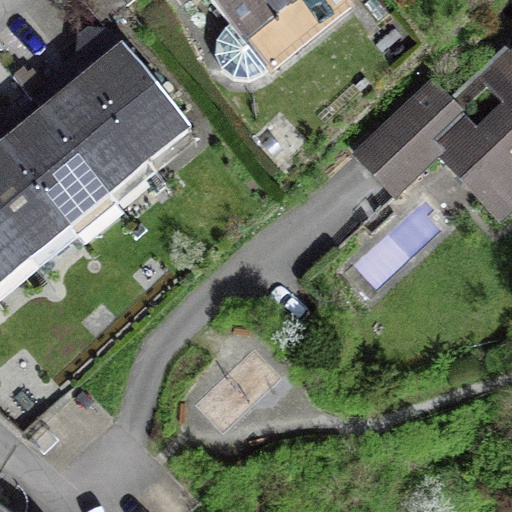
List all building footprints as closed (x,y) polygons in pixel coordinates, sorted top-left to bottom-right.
[(84,0),(104,24),(127,4),(132,0),(84,0)] [(313,0),(208,0),(254,52),(313,0)] [(0,284),(30,259),(70,226),(82,240),(121,207),(109,193),(148,161),(190,126),(110,31),(90,48),(68,66),(51,81),(29,99),(11,114),(0,123),(0,142),(2,145),(0,146),(0,284)] [(511,55),(483,81),(502,103),(474,129),(442,157),(497,218),(511,204),(511,55)] [(474,129),(432,83),(352,156),(394,201),(442,157),(474,129)]
